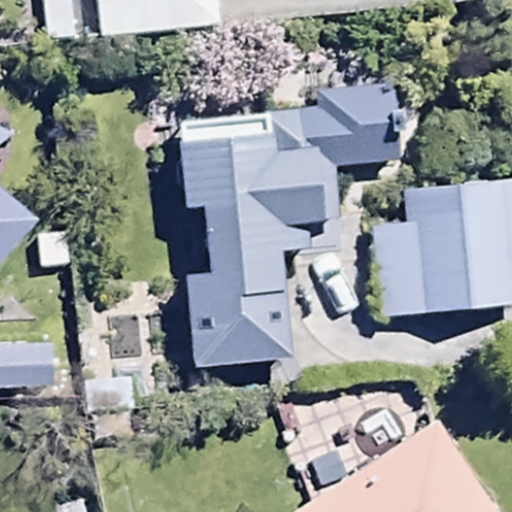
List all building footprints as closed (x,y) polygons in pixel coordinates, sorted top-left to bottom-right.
[(92,0),(96,44),(219,34),(216,0),(92,0)] [(207,282),(189,282),(191,373),(286,371),(284,257),(335,256),(333,170),(403,169),(401,91),(319,93),(320,117),(182,120),(185,217),(206,217),(207,282)] [(0,272),(42,227),(0,188),(0,145),(5,140),(0,135),(0,272)] [(368,233),(375,324),(511,314),(511,188),(401,196),(404,230),(368,233)] [(49,351),(0,352),(0,396),(50,395),(49,351)] [(493,511),(437,427),(307,511),(493,511)]
